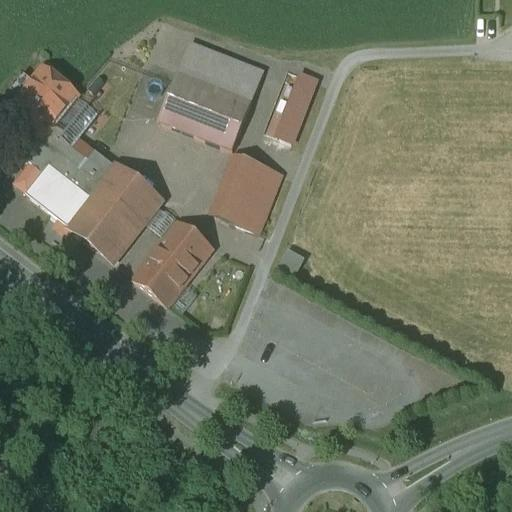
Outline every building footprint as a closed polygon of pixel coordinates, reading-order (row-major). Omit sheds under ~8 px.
[(264,78),(189,48),(158,127),(232,156),(264,78)] [(268,136),(298,148),(324,83),(293,72),(268,136)] [(42,73),(7,117),(10,119),(10,121),(25,132),(27,132),(41,143),(42,144),(53,130),(77,100),(42,73)] [(95,155),(80,174),(78,173),(86,164),(65,147),(69,142),(53,130),(42,144),(41,143),(37,149),(33,149),(26,158),(27,164),(33,169),(36,168),(45,176),(26,200),(60,227),(56,232),(56,234),(65,240),(66,240),(70,235),(71,235),(72,235),(83,244),(84,246),(95,255),(98,255),(109,264),(110,266),(113,268),(161,207),(115,171),(95,155)] [(244,165),(220,225),(258,239),(281,180),(244,165)] [(165,241),(178,223),(165,214),(152,231),(165,241)] [(178,229),(133,286),(167,312),(212,255),(178,229)] [(299,281),(309,262),(292,253),(282,272),(299,281)]
